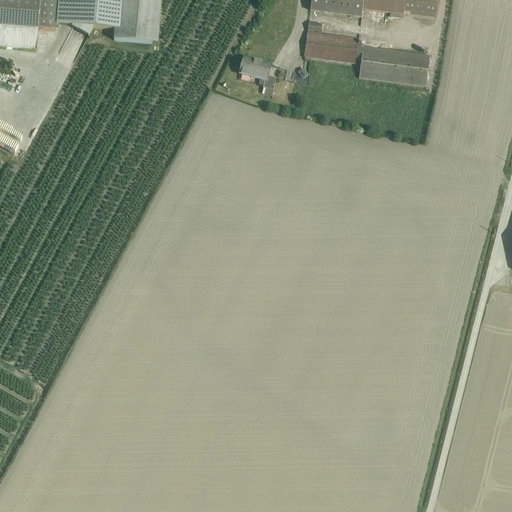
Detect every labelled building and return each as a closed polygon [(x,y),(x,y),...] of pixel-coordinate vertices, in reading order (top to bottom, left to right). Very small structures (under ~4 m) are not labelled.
[(0,0),(0,48),(37,52),(38,29),(56,31),(57,25),(73,26),(72,28),(89,37),(94,28),(115,30),(114,40),(154,45),(156,0),(0,0)] [(311,0),(310,12),(362,19),(363,10),(391,14),(391,17),(401,18),(402,15),(436,20),(438,0),(311,0)] [(359,39),(346,37),(322,34),(322,32),(326,33),(327,25),(309,22),(305,58),(306,58),(305,60),(312,61),(312,59),(361,65),(359,79),(426,88),(431,56),(425,55),(365,48),(361,47),(359,47),(359,39)] [(244,57),(239,75),(260,81),(259,86),(264,87),(264,89),(262,95),(272,97),(276,79),(270,77),(273,65),(244,57)] [(304,68),(298,73),(303,79),(309,75),(304,68)] [(0,113),(14,120),(21,105),(3,97),(6,91),(0,88),(0,113)]
